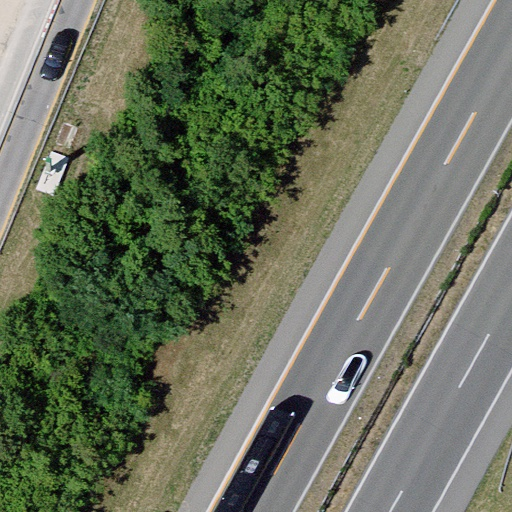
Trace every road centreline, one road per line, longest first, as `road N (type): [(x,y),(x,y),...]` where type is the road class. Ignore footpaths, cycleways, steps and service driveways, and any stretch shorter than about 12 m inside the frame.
road 1 (motorway): [(511,47),(253,511)]
road 2 (motorway): [(391,511),(511,295)]
road 3 (motorway): [(76,0),(0,188)]
